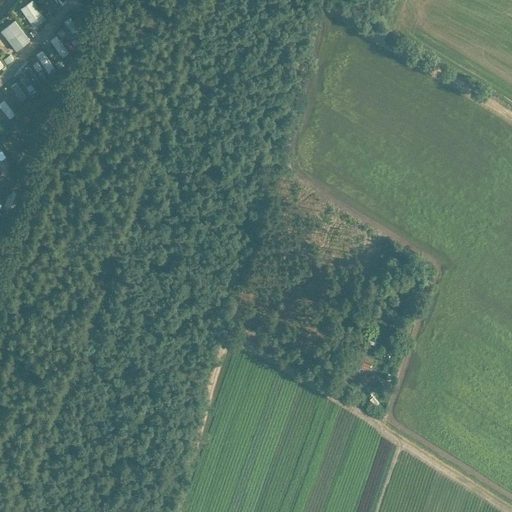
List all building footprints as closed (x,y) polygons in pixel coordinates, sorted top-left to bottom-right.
[(57,0),(47,0),(54,11),(62,6),(57,0)] [(23,9),(37,30),(50,22),(36,1),(23,9)] [(68,21),(78,40),(85,37),(74,18),(68,21)] [(18,21),(4,33),(21,53),(35,41),(18,21)] [(52,43),(67,59),(73,53),(57,37),(52,43)] [(46,51),(40,55),(52,72),(58,68),(46,51)] [(10,65),(17,60),(13,55),(6,60),(10,65)] [(33,67),(26,71),(31,79),(29,81),(37,92),(46,86),(33,67)] [(20,83),(14,87),(25,104),(31,100),(20,83)] [(0,102),(0,104),(12,119),(18,114),(5,98),(0,102)] [(34,144),(25,125),(19,128),(27,147),(34,144)] [(12,143),(6,146),(15,162),(21,159),(12,143)] [(0,174),(3,179),(10,174),(0,159),(0,174)] [(17,211),(22,196),(16,194),(11,209),(17,211)] [(362,352),(361,353),(354,350),(353,355),(360,358),(357,364),(369,368),(373,357),(362,352)]
